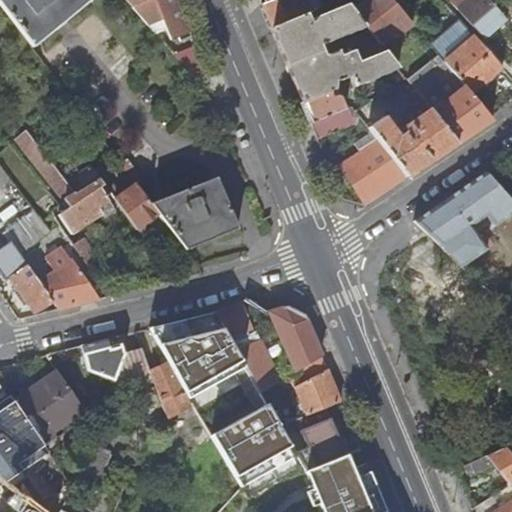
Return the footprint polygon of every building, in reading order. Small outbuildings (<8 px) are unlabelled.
[(91,0),(0,0),(0,5),(33,49),(92,1),(91,0)] [(186,40),(192,37),(176,0),(150,0),(134,7),(132,8),(148,25),(162,18),(171,39),(184,34),(186,40)] [(306,0),(273,0),(267,3),(262,5),(272,29),(308,15),(312,13),(306,0)] [(469,0),(453,0),(447,6),(454,14),(458,10),(469,0)] [(484,40),(507,20),(489,0),(469,0),(458,10),(484,40)] [(489,0),(507,20),(511,17),(495,0),(489,0)] [(511,0),(495,0),(508,13),(511,9),(511,0)] [(354,87),(398,70),(384,52),(358,62),(354,51),(339,57),(337,52),(324,57),(320,46),(365,28),(347,6),(310,20),(308,15),(272,29),(310,123),(346,108),(341,97),(337,96),(333,98),(331,92),(334,90),(335,83),(350,77),(354,87)] [(436,49),(447,62),(475,37),(464,25),(436,49)] [(474,95),(504,69),(475,37),(447,62),(446,63),(474,95)] [(195,78),(207,73),(195,45),(174,54),(195,78)] [(433,114),(457,144),(487,123),(486,122),(460,91),(433,59),(407,81),(431,112),(433,114)] [(460,91),(486,122),(491,118),(489,116),(479,104),(465,87),(460,91)] [(490,95),(479,104),(489,116),(500,107),(490,95)] [(317,140),(362,120),(361,119),(355,111),(351,106),(346,108),(310,123),(317,140)] [(371,111),(361,119),(362,120),(373,134),(378,140),(407,178),(457,144),(433,114),(431,112),(405,129),(408,134),(399,140),(393,136),(395,133),(384,118),(378,121),(371,111)] [(105,196),(110,192),(100,178),(77,195),(67,182),(36,143),(34,141),(26,131),(16,138),(25,151),(70,208),(59,215),(72,234),(103,214),(98,209),(109,201),(105,196)] [(358,153),(378,140),(373,134),(354,146),(358,153)] [(340,165),(366,205),(407,178),(378,140),(358,153),(340,165)] [(138,230),(158,214),(151,204),(150,203),(139,187),(146,182),(128,158),(121,163),(121,164),(136,183),(121,194),(101,165),(95,170),(92,165),(67,182),(77,195),(100,178),(110,192),(138,230)] [(0,267),(8,262),(9,261),(0,246),(0,188),(11,180),(0,164),(0,267)] [(494,226),(511,213),(511,202),(486,172),(415,220),(429,234),(449,253),(462,265),(487,248),(472,225),(486,215),(494,226)] [(158,214),(185,250),(238,229),(215,177),(150,203),(151,204),(158,214)] [(98,209),(103,214),(105,218),(115,210),(109,201),(98,209)] [(34,210),(4,232),(19,254),(51,232),(34,210)] [(3,230),(0,232),(0,246),(9,261),(19,254),(4,232),(3,230)] [(433,265),(449,253),(429,234),(417,243),(433,265)] [(84,239),(74,246),(88,267),(98,261),(84,239)] [(69,261),(60,247),(43,258),(53,273),(69,261)] [(418,271),(404,252),(387,263),(379,287),(391,317),(406,310),(430,300),(418,271)] [(34,314),(52,300),(39,282),(33,274),(19,254),(9,261),(8,262),(11,266),(0,274),(6,281),(9,279),(34,314)] [(69,261),(53,273),(48,276),(39,282),(52,300),(59,310),(99,300),(72,259),(69,261)] [(166,265),(170,272),(175,269),(170,262),(166,265)] [(39,282),(48,276),(42,268),(33,274),(39,282)] [(252,331),(240,302),(214,312),(239,354),(249,371),(261,392),(279,382),(254,331),(252,331)] [(270,313),(295,373),(297,371),(320,358),(321,357),(306,320),(283,309),(270,313)] [(424,355),(433,348),(433,347),(411,321),(406,310),(391,317),(396,328),(402,325),(404,330),(398,333),(410,362),(424,355)] [(186,319),(195,337),(196,339),(212,334),(222,363),(239,354),(214,312),(186,319)] [(191,404),(249,371),(239,354),(222,363),(212,334),(196,339),(195,337),(162,353),(165,357),(168,363),(191,404)] [(131,380),(149,373),(149,372),(140,349),(124,354),(125,355),(112,387),(131,380)] [(161,367),(168,363),(165,357),(157,360),(161,367)] [(294,387),(306,415),(341,402),(322,357),(321,357),(320,358),(297,371),(304,382),(294,387)] [(161,367),(149,372),(149,373),(153,383),(166,420),(193,407),(191,404),(168,363),(161,367)] [(249,371),(191,404),(193,407),(223,462),(240,489),(241,490),(307,471),(287,437),(281,426),(261,392),(249,371)] [(33,380),(9,396),(41,444),(67,425),(65,421),(81,409),(54,372),(37,384),(33,380)] [(131,380),(135,389),(153,383),(149,373),(131,380)] [(466,390),(461,392),(479,414),(480,413),(475,403),(472,404),(466,390)] [(439,431),(479,414),(461,392),(428,405),(439,431)] [(330,418),(335,428),(339,427),(335,416),(330,418)] [(301,430),(301,431),(316,466),(316,467),(318,466),(345,454),(335,428),(330,418),(301,430)] [(301,431),(287,437),(307,471),(318,466),(316,467),(316,466),(301,431)] [(344,475),(351,488),(371,474),(367,466),(369,465),(361,446),(360,447),(345,454),(318,466),(326,483),(344,475)] [(493,463),(510,486),(511,485),(511,455),(505,446),(464,466),(467,472),(473,469),(475,473),(489,466),(489,464),(493,463)] [(0,502),(21,488),(0,457),(0,502)] [(386,511),(372,478),(331,511),(322,497),(311,476),(307,471),(241,490),(240,489),(218,511),(386,511)] [(331,495),(325,499),(328,505),(334,501),(331,495)] [(511,511),(511,502),(495,511),(511,511)]
